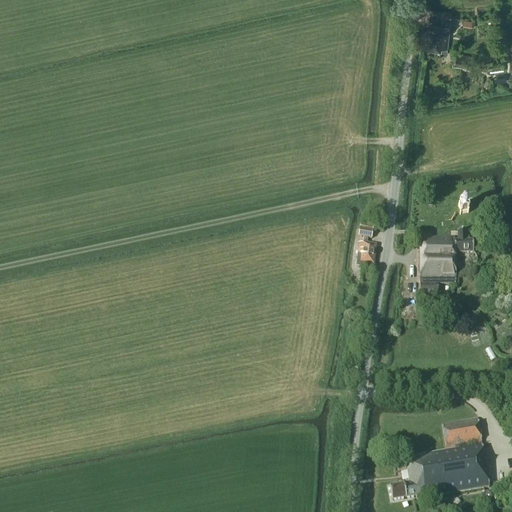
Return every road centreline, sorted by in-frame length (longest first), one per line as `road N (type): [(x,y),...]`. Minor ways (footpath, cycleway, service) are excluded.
road 1 (unclassified): [(348,511),(415,0)]
road 2 (track): [(0,268),(394,189)]
